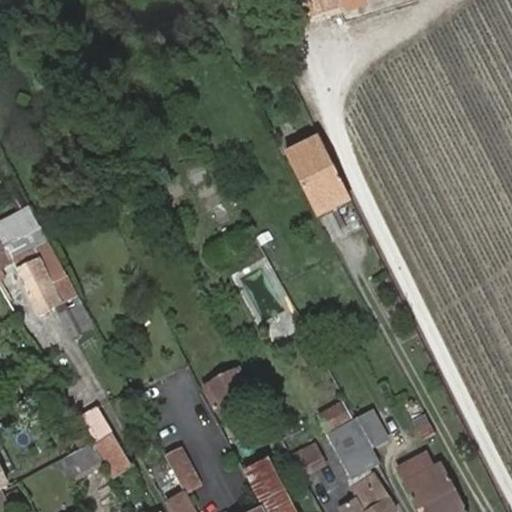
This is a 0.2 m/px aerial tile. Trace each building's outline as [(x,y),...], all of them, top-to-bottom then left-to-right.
[(248,0),(231,0),(246,33),(261,26),(248,0)] [(305,0),(291,0),(297,8),(307,5),(305,0)] [(302,18),(309,16),(341,6),(339,0),(305,0),(307,5),(297,8),(302,18)] [(347,199),(318,141),(287,157),(318,216),(347,199)] [(77,295),(50,244),(32,210),(0,227),(0,232),(43,314),(77,295)] [(97,327),(84,303),(68,311),(80,336),(97,327)] [(239,370),(205,388),(217,410),(249,393),(239,370)] [(353,425),(352,423),(342,405),(319,416),(354,481),(349,483),(360,504),(363,511),(395,511),(389,501),(388,502),(371,471),(379,466),(371,451),(356,423),(353,425)] [(98,411),(79,421),(95,447),(104,463),(114,480),(133,469),(98,411)] [(373,414),(356,423),(371,451),(387,442),(373,414)] [(436,437),(425,417),(415,423),(424,443),(427,441),(436,437)] [(436,437),(427,441),(439,464),(448,459),(436,437)] [(317,443),(295,454),(307,477),(329,466),(317,443)] [(104,463),(95,447),(59,464),(60,467),(68,481),(104,463)] [(183,449),(167,457),(187,494),(202,486),(183,449)] [(426,452),(396,469),(405,487),(436,470),(426,452)] [(292,511),(266,463),(245,474),(247,480),(263,510),(263,511),(292,511)] [(68,481),(60,467),(41,478),(49,491),(68,481)] [(404,488),(417,511),(464,511),(441,468),(436,470),(405,487),(404,488)] [(0,492),(2,491),(9,488),(0,470),(0,492)] [(75,511),(63,489),(42,500),(48,511),(75,511)] [(12,511),(2,491),(0,492),(0,511),(12,511)] [(196,511),(190,500),(170,511),(171,511),(196,511)]
